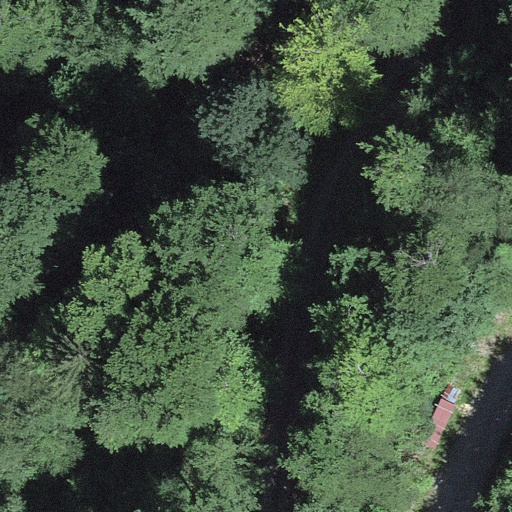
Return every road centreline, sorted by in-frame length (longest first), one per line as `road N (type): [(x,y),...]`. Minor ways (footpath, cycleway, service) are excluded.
road 1 (track): [(458,0),(373,121),(314,240),(295,318),(276,511)]
road 2 (track): [(511,383),(456,511)]
